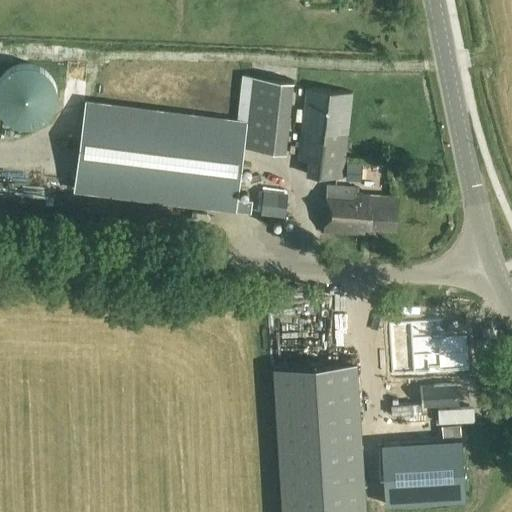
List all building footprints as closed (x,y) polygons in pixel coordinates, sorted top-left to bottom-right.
[(0,114),(1,116),(4,119),(7,122),(11,124),(15,126),(19,127),(24,128),(28,128),(32,127),(37,126),(41,124),(44,122),(48,119),(51,116),(53,112),(55,108),(57,104),(58,100),(58,96),(58,91),(57,87),(55,83),(53,79),(51,75),(48,72),(44,69),(41,67),(37,65),(32,64),(28,64),(24,64),(19,64),(15,65),(11,67),(7,69),(4,72),(1,75),(0,76),(0,114)] [(285,152),(293,81),(253,76),(245,147),(285,152)] [(344,177),(353,92),(305,87),(298,159),(307,160),(306,173),(344,177)] [(251,212),(252,199),(237,198),(246,120),(86,101),(76,189),(129,195),(129,198),(251,212)] [(392,231),(395,197),(369,195),(369,194),(353,193),(353,187),(325,185),(322,232),(356,234),(356,228),(392,231)] [(285,217),(288,193),(264,190),(261,215),(285,217)] [(432,322),(392,324),(395,376),(399,375),(435,374),(435,369),(444,368),(444,373),(470,372),(469,339),(447,340),(446,322),(432,322)] [(365,511),(356,362),(272,368),(280,511),(365,511)] [(443,436),(461,435),(460,424),(442,425),(443,436)] [(421,438),(381,442),(386,501),(466,495),(465,477),(461,435),(443,436),(436,437),(421,438)]
